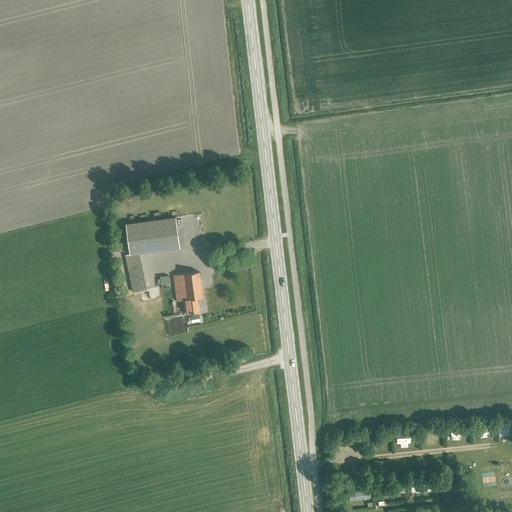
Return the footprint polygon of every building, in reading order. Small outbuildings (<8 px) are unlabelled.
[(177,217),(126,223),(130,256),(181,249),(177,217)] [(127,266),(132,292),(146,289),(141,264),(127,266)] [(185,314),(199,312),(197,298),(203,297),(199,272),(174,275),(177,301),(183,300),(185,314)] [(159,277),(160,285),(170,284),(169,276),(159,277)] [(368,467),(369,476),(387,475),(386,465),(368,467)]
